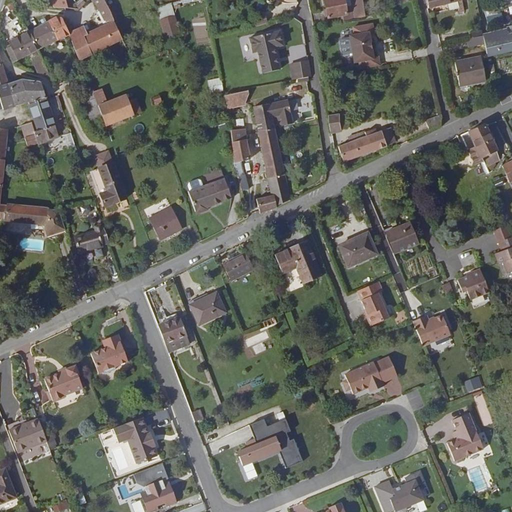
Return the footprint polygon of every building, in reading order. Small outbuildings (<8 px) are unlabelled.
[(65,0),(49,0),(54,7),(65,8),(68,8),(65,0)] [(70,5),(70,9),(79,10),(86,3),(83,0),(80,0),(75,5),(70,5)] [(79,60),(123,40),(119,32),(114,21),(111,12),(106,2),(104,0),(93,0),(106,26),(86,35),(72,41),(79,60)] [(344,0),(324,0),(328,18),(343,15),(347,14),(344,0)] [(362,0),(350,0),(353,13),(347,14),(343,15),(344,20),(365,16),(362,0)] [(243,10),(245,18),(257,15),(255,7),(243,10)] [(175,16),(160,20),(168,44),(182,39),(175,16)] [(62,19),(56,19),(45,24),(54,42),(70,35),(69,33),(62,19)] [(38,50),(54,42),(45,24),(29,32),(38,50)] [(379,55),(374,57),(371,41),(370,34),(369,32),(374,31),(373,24),(353,28),(355,35),(350,36),(355,62),(360,60),(361,68),(381,64),(379,55)] [(70,35),(72,41),(86,35),(82,27),(69,33),(70,35)] [(507,29),(483,34),(488,57),(511,51),(511,33),(509,35),(507,29)] [(29,32),(8,42),(10,45),(11,47),(6,49),(12,61),(13,63),(18,60),(30,55),(39,50),(29,32)] [(281,32),(250,39),(254,54),(258,53),(263,74),(280,71),(276,49),(284,47),(281,32)] [(468,39),(469,48),(484,45),(483,37),(468,39)] [(39,50),(30,55),(39,74),(50,77),(47,69),(39,50)] [(481,56),(455,62),(460,87),(486,81),(481,56)] [(294,80),(311,77),(308,61),(291,64),(294,80)] [(51,67),(47,69),(50,77),(52,79),(57,79),(51,67)] [(221,77),(208,80),(211,94),(224,91),(221,77)] [(28,102),(29,105),(46,99),(42,84),(39,82),(22,80),(9,85),(15,106),(28,102)] [(3,110),(15,106),(9,85),(0,87),(0,100),(1,103),(3,110)] [(95,98),(98,106),(107,102),(102,89),(93,93),(95,98)] [(249,94),(248,89),(224,94),(227,108),(246,104),(249,94)] [(107,102),(98,106),(102,116),(106,126),(134,115),(128,101),(126,95),(107,102)] [(137,98),(128,101),(134,115),(142,112),(137,98)] [(46,99),(29,105),(38,131),(55,126),(46,99)] [(272,196),(256,199),(260,213),(277,208),(291,201),(285,175),(274,126),(272,118),(279,116),(281,124),(282,126),(293,124),(287,100),(270,104),(253,107),(258,131),(268,178),(272,196)] [(348,128),(346,114),(338,116),(341,130),(348,128)] [(338,116),(338,115),(329,116),(332,133),(341,131),(341,130),(338,116)] [(441,115),(426,121),(430,130),(441,125),(442,116),(441,115)] [(272,118),(274,126),(281,124),(279,116),(272,118)] [(35,133),(32,123),(21,126),(28,148),(39,144),(35,133)] [(59,137),(55,126),(38,131),(35,133),(39,144),(59,137)] [(495,151),(497,150),(485,126),(469,132),(461,135),(474,166),(484,161),(486,167),(500,160),(495,151)] [(361,139),(338,147),(344,162),(387,147),(387,146),(396,142),(391,128),(381,131),(377,132),(361,139)] [(376,128),(359,134),(361,139),(377,132),(376,128)] [(246,129),(230,131),(235,164),(242,162),(251,159),(247,139),(246,129)] [(63,136),(67,146),(74,144),(71,134),(63,136)] [(95,157),(100,169),(113,163),(109,152),(95,157)] [(511,160),(502,166),(509,183),(511,181),(511,160)] [(248,183),(242,162),(235,164),(241,184),(248,183)] [(113,163),(100,169),(108,192),(101,195),(105,206),(126,198),(113,163)] [(190,192),(189,192),(197,214),(208,210),(207,208),(222,202),(231,199),(225,179),(215,183),(204,187),(201,181),(198,179),(189,183),(188,186),(190,192)] [(65,230),(59,210),(8,206),(4,221),(45,225),(55,233),(65,230)] [(160,241),(183,229),(171,207),(149,219),(160,241)] [(409,223),(386,232),(395,253),(418,244),(409,223)] [(45,225),(48,236),(55,233),(45,225)] [(103,243),(108,241),(102,225),(93,227),(94,231),(74,237),(79,251),(103,245),(103,243)] [(511,234),(509,225),(494,231),(499,243),(511,238),(511,234)] [(367,233),(339,245),(349,267),(377,254),(367,233)] [(511,238),(499,243),(502,251),(511,247),(511,238)] [(322,276),(307,241),(275,255),(283,274),(296,268),(303,284),(322,276)] [(511,247),(496,254),(499,264),(503,262),(508,274),(511,272),(511,247)] [(231,280),(253,269),(245,253),(223,264),(231,280)] [(489,292),(480,270),(472,273),(473,276),(468,278),(467,277),(458,280),(461,290),(466,288),(467,290),(471,300),(489,292)] [(358,292),(362,301),(366,311),(368,316),(367,319),(370,325),(373,326),(390,319),(379,294),(384,292),(380,283),(358,292)] [(199,325),(226,313),(216,293),(190,305),(199,325)] [(414,323),(424,348),(451,336),(443,316),(430,322),(428,317),(414,323)] [(158,325),(165,345),(187,336),(180,317),(158,325)] [(99,373),(128,362),(118,334),(104,340),(107,347),(104,348),(91,353),(99,373)] [(187,336),(165,345),(169,353),(190,344),(187,336)] [(262,343),(253,347),(257,354),(266,350),(262,343)] [(343,383),(346,389),(349,390),(351,389),(353,394),(369,387),(370,392),(384,386),(383,383),(397,376),(389,357),(374,363),(374,362),(345,374),(347,379),(344,381),(343,383)] [(79,375),(75,366),(65,369),(66,370),(59,373),(44,379),(53,402),(65,397),(65,395),(83,388),(78,376),(79,375)] [(464,381),(468,392),(483,387),(479,376),(464,381)] [(200,409),(191,413),(195,422),(204,419),(200,409)] [(469,413),(452,420),(457,430),(453,432),(456,439),(455,439),(447,443),(454,461),(458,462),(463,460),(464,457),(483,449),(469,413)] [(148,434),(142,418),(113,429),(118,443),(127,440),(137,465),(157,457),(153,447),(155,446),(150,433),(148,434)] [(47,442),(38,419),(9,430),(18,453),(47,442)] [(286,469),(303,462),(294,442),(290,444),(287,436),(291,434),(286,422),(268,430),(265,423),(250,429),(253,438),(248,440),(250,445),(247,447),(244,441),(235,445),(237,450),(236,450),(242,465),(279,451),(286,469)] [(54,438),(47,441),(51,450),(58,448),(54,438)] [(164,482),(169,481),(163,464),(134,475),(140,489),(140,491),(145,489),(146,492),(141,493),(147,511),(177,511),(178,511),(175,504),(178,503),(170,483),(165,485),(164,482)] [(219,466),(213,468),(222,493),(229,491),(219,466)] [(0,504),(17,497),(5,469),(0,470),(0,504)] [(389,481),(374,487),(384,511),(390,511),(394,510),(394,511),(403,511),(405,511),(406,508),(406,507),(423,500),(417,486),(424,483),(419,472),(404,478),(407,483),(392,489),(389,481)] [(140,489),(134,475),(127,478),(132,492),(140,489)] [(77,497),(80,505),(87,502),(84,494),(77,497)] [(132,503),(134,511),(144,511),(141,500),(132,503)] [(54,511),(58,511),(66,510),(63,503),(52,506),(54,511)] [(343,511),(340,503),(328,508),(329,510),(325,511),(343,511)]
